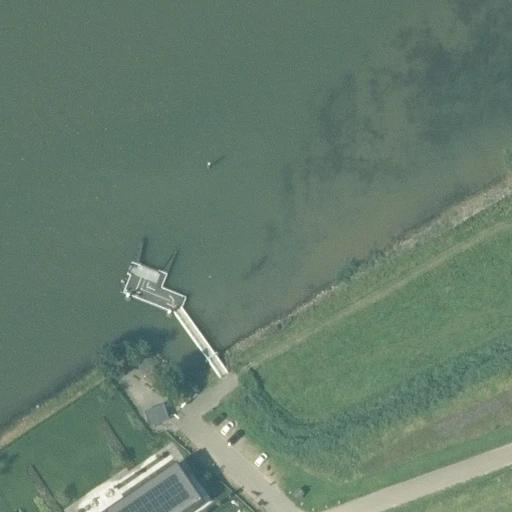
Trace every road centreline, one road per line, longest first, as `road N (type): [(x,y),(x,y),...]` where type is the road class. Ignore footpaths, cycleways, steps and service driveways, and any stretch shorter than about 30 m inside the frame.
road 1 (track): [(511,231),(227,377)]
road 2 (unclassified): [(275,511),(183,414),(227,377)]
road 3 (unclassified): [(511,452),(353,511)]
